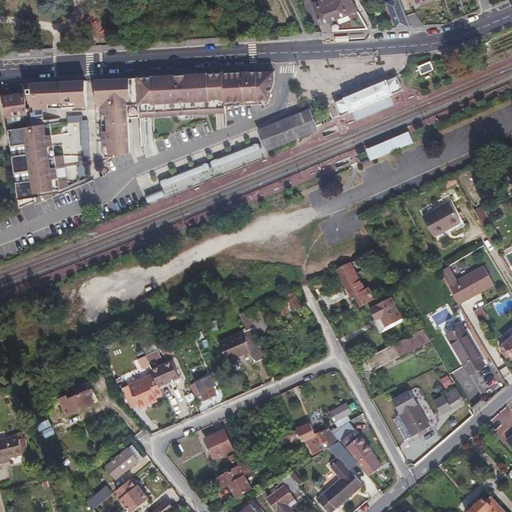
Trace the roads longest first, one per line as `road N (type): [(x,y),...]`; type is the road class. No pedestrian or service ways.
road 1 (primary): [(511,14),(437,42),(0,70)]
road 2 (residential): [(204,511),(159,453),(163,441),(342,357)]
road 3 (track): [(311,213),(233,239),(155,280),(81,298)]
road 4 (residential): [(342,357),(408,481)]
road 5 (residential): [(408,481),(511,391)]
